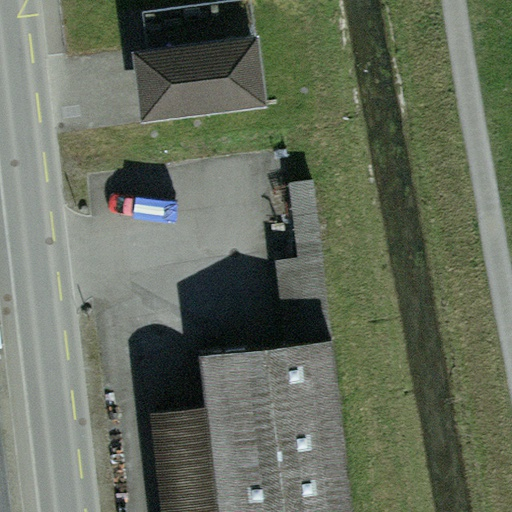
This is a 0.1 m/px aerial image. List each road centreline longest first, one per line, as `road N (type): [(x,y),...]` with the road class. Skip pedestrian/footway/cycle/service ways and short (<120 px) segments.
road 1 (secondary): [(8,0),(65,511)]
road 2 (track): [(511,322),(454,0)]
